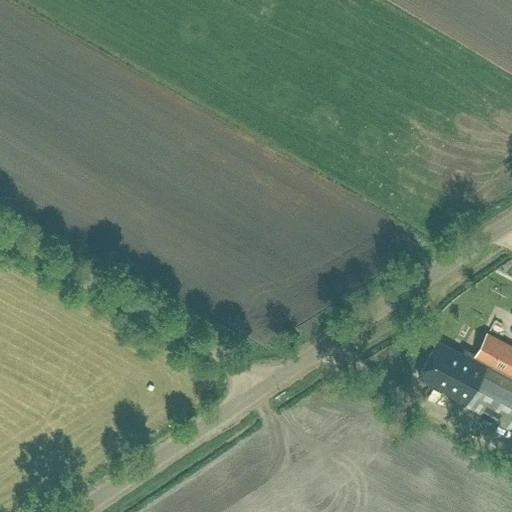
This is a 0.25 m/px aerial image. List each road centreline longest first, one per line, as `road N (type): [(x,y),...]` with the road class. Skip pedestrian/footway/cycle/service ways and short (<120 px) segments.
road 1 (unclassified): [(256,388),(511,219)]
road 2 (unclassified): [(256,388),(229,357),(0,229)]
road 3 (unclassified): [(74,511),(256,388)]
